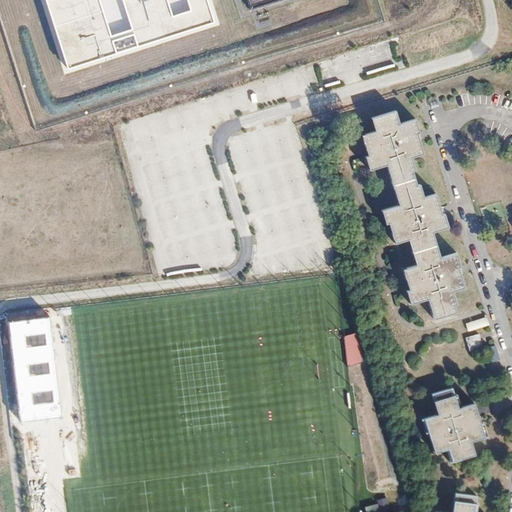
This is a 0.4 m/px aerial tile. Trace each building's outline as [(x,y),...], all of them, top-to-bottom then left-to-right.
[(205,0),(48,0),(69,64),(211,18),(205,0)] [(246,0),(249,8),(274,0),(246,0)] [(326,0),(318,0),(297,6),(300,18),(330,10),(326,0)] [(269,17),(255,21),(257,28),(271,24),(269,17)] [(397,204),(381,210),(392,243),(407,239),(419,276),(405,282),(417,320),(431,315),(436,330),(460,322),(457,307),(468,303),(457,265),(444,269),(433,231),(446,227),(435,193),(422,196),(410,156),(422,152),(411,117),(399,121),(395,110),(370,116),(374,128),(358,133),(368,167),(384,162),(397,204)] [(50,317),(9,322),(22,422),(62,418),(50,317)] [(341,336),(345,365),(359,364),(354,334),(341,336)] [(479,335),(466,339),(472,356),(484,352),(479,335)] [(438,416),(424,421),(434,454),(448,450),(454,468),(474,461),(471,443),(482,440),(471,407),(459,410),(452,390),(433,396),(438,416)] [(475,511),(476,500),(451,498),(450,511),(475,511)]
